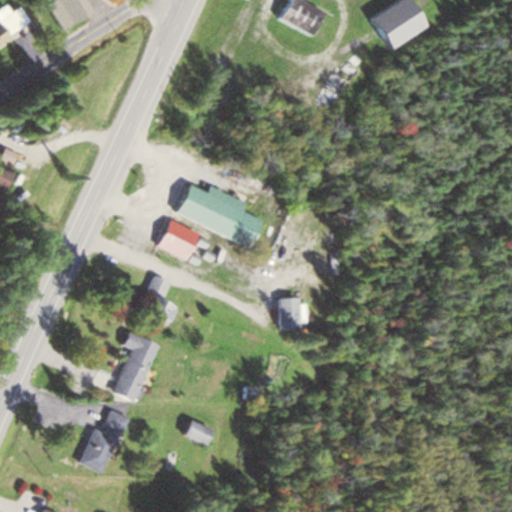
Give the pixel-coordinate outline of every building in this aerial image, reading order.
[(83,10),(76,0),(40,0),(37,2),(52,28),(83,10)] [(299,34),(311,9),(290,0),(273,0),(265,19),(299,34)] [(10,5),(0,10),(0,9),(0,38),(1,38),(0,36),(0,31),(19,22),(10,5)] [(321,106),(338,78),(325,70),(308,99),(321,106)] [(11,152),(0,147),(0,160),(6,163),(11,152)] [(253,217),(232,210),(236,199),(199,185),(197,190),(175,183),(163,215),(243,245),(253,217)] [(147,244),(177,257),(188,231),(159,218),(147,244)] [(158,324),(163,304),(155,301),(161,278),(142,273),(130,316),(158,324)] [(292,328),(292,295),(272,295),(272,328),(292,328)] [(149,343),(118,332),(113,345),(120,348),(104,391),(129,400),(149,343)] [(117,415),(95,405),(71,461),(93,471),(117,415)] [(196,442),(203,429),(183,418),(176,432),(196,442)]
